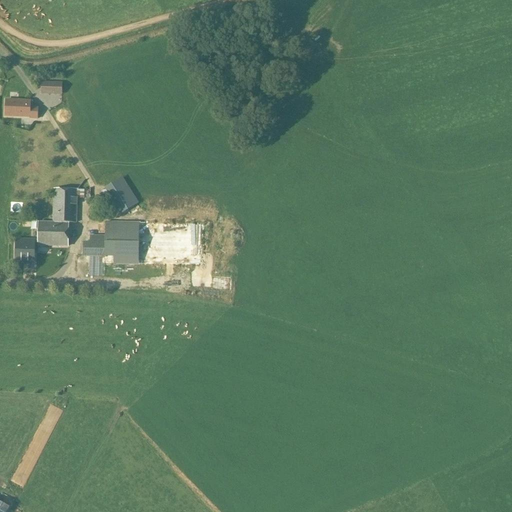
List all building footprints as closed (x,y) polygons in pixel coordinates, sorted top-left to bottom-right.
[(41,82),(41,94),(49,95),(50,82),(41,82)] [(6,101),(5,117),(30,118),(31,102),(6,101)] [(122,176),(105,187),(121,214),(139,204),(122,176)] [(55,189),(55,223),(77,224),(77,199),(84,199),(85,190),(55,189)] [(16,241),(15,261),(26,261),(26,264),(34,264),(35,246),(68,247),(69,225),(39,223),(38,242),(35,242),(16,241)] [(84,242),(83,258),(105,259),(105,265),(145,266),(199,267),(199,260),(205,260),(206,224),(146,223),(146,224),(106,223),(105,236),(90,236),(90,242),(84,242)]
